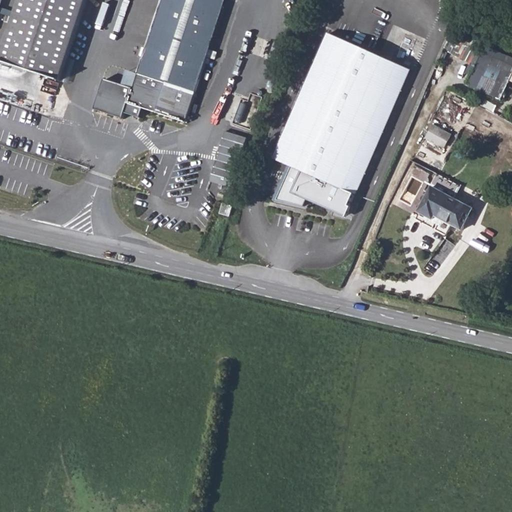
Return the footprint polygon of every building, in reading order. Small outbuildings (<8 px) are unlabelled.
[(16,0),(0,52),(0,61),(67,83),(93,0),(16,0)] [(233,0),(167,0),(141,76),(129,73),(124,87),(106,81),(97,112),(125,121),(132,104),(192,122),(214,56),(220,39),(233,0)] [(279,157),(270,177),(344,209),(353,189),(357,191),(360,184),(366,171),(413,71),(329,32),(275,155),(279,157)] [(511,58),(488,47),(466,87),(498,103),(511,75),(511,58)] [(470,102),(452,92),(443,107),(462,117),(470,102)] [(491,113),(478,106),(473,115),(487,122),(491,113)] [(462,119),(443,108),(434,123),(453,134),(462,119)] [(511,131),(511,124),(501,119),(496,128),(510,135),(511,131)] [(452,135),(434,125),(425,140),(444,150),(452,135)] [(225,130),(212,181),(235,187),(248,136),(225,130)] [(443,150),(425,141),(417,155),(435,165),(443,150)] [(433,186),(419,213),(433,221),(436,218),(463,232),(476,210),(455,198),(461,187),(438,175),(433,186)] [(480,199),(467,192),(462,200),(476,208),(480,199)] [(220,215),(231,218),(233,207),(223,205),(220,215)]
